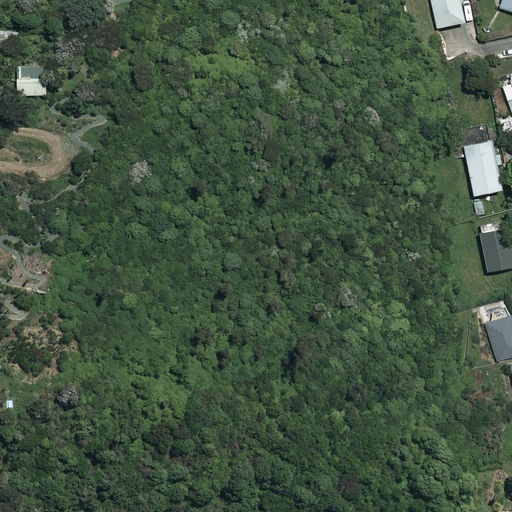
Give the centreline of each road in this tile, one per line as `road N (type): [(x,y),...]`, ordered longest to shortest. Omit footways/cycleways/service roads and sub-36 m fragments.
road 1 (track): [(0,286),(36,284),(6,245),(52,226),(22,196),(53,183),(44,165)]
road 2 (track): [(0,165),(64,157),(45,133),(0,125)]
